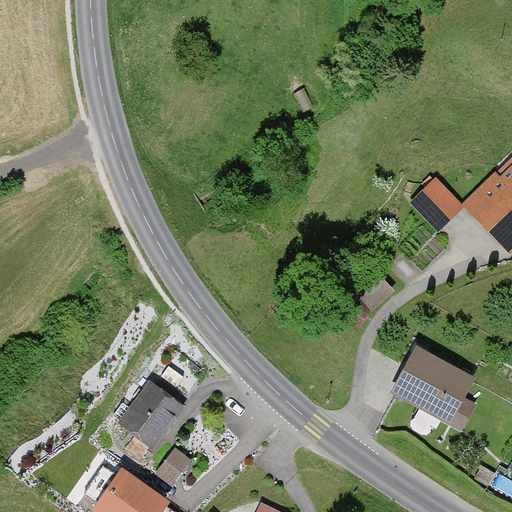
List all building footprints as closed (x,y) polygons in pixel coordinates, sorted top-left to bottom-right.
[(511,150),(461,203),(507,248),(511,243),(511,150)] [(461,203),(433,178),(411,201),(439,226),(461,203)] [(477,376),(414,342),(390,386),(463,426),(477,401),(467,395),(477,376)] [(149,448),(183,402),(149,377),(115,423),(149,448)] [(187,458),(171,446),(153,470),(168,482),(187,458)] [(157,511),(167,498),(119,465),(90,507),(97,511),(157,511)] [(284,511),(258,501),(253,511),(284,511)]
